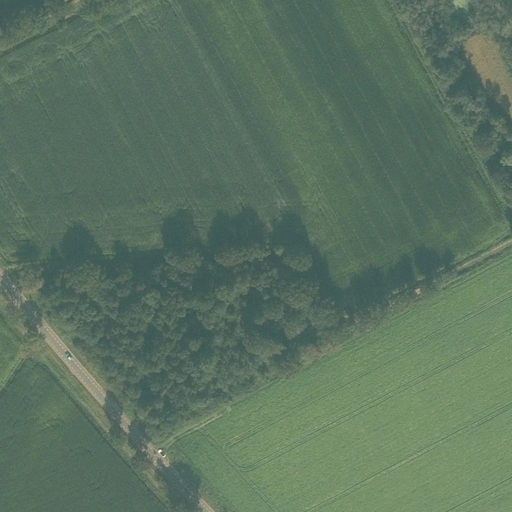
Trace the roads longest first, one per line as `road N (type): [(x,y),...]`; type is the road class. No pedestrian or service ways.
road 1 (track): [(511,244),(360,325),(332,320),(294,257),(274,251),(0,271)]
road 2 (tertiary): [(202,511),(0,271)]
